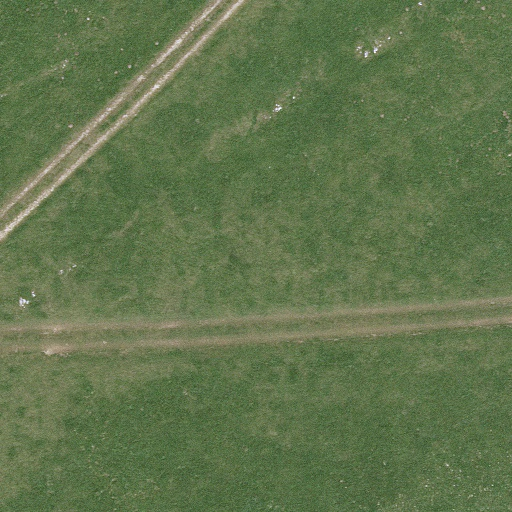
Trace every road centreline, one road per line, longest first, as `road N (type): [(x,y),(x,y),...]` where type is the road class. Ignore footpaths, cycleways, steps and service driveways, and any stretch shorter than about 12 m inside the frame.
road 1 (track): [(511,313),(0,346)]
road 2 (track): [(227,0),(0,222)]
